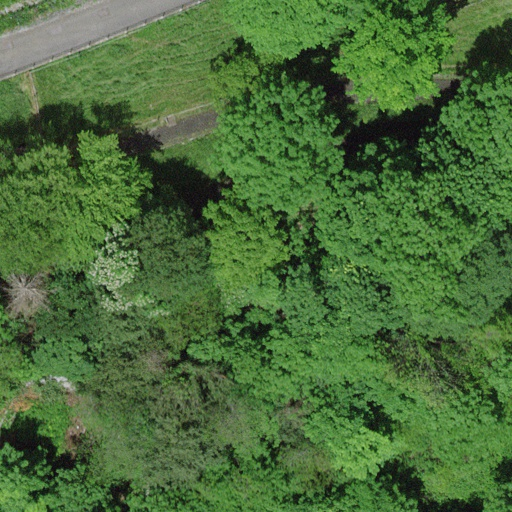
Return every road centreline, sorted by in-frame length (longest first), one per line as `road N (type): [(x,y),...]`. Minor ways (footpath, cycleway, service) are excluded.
road 1 (motorway): [(246,511),(172,0)]
road 2 (unclassified): [(147,0),(0,55)]
